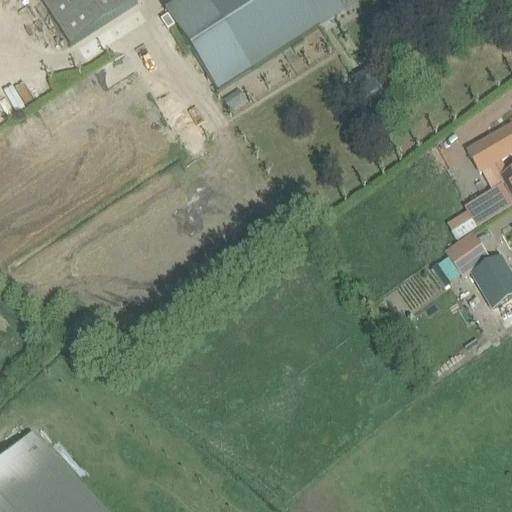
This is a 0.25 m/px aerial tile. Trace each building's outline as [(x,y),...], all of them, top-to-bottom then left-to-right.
[(39,0),(71,48),(139,4),(136,0),(39,0)] [(184,0),(166,12),(219,94),(252,72),(320,29),(318,25),(344,9),(337,0),(184,0)] [(175,27),(168,16),(162,21),(168,31),(175,27)] [(304,41),(292,49),(295,54),(307,47),(304,41)] [(239,92),(224,101),(230,112),(246,102),(239,92)] [(511,127),(511,126),(467,154),(471,160),(480,176),(482,174),(492,192),(504,186),(500,179),(502,177),(496,166),(502,163),(511,156),(511,127)] [(502,177),(500,179),(504,186),(511,200),(511,171),(509,174),(502,177)] [(457,243),(477,230),(472,222),(453,234),(452,235),(457,243)] [(460,275),(487,256),(472,236),(445,254),(460,275)] [(479,271),(480,272),(471,277),(492,312),(511,300),(511,276),(501,258),(492,264),(479,271)] [(440,267),(432,273),(443,290),(452,284),(440,267)] [(0,511),(105,511),(33,435),(0,465),(0,511)]
